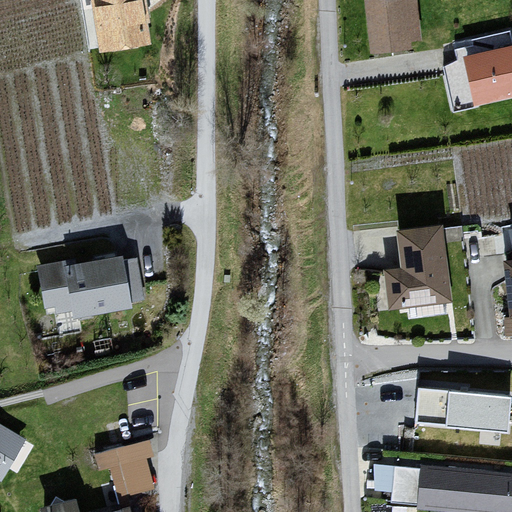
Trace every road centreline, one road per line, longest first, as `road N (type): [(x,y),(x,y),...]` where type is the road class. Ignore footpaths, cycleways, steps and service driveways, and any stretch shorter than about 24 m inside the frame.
road 1 (residential): [(205,0),(206,253),(173,448),(171,511)]
road 2 (residential): [(350,511),(327,0)]
road 3 (track): [(511,357),(345,358)]
road 4 (unknown): [(50,399),(189,364)]
